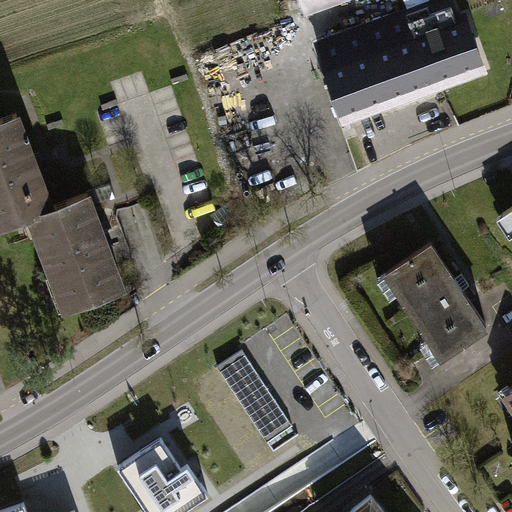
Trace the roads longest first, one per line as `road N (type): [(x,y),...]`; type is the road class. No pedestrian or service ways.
road 1 (tertiary): [(284,253),(0,438)]
road 2 (residential): [(284,253),(458,511)]
road 3 (tertiary): [(511,140),(383,192),(284,253)]
